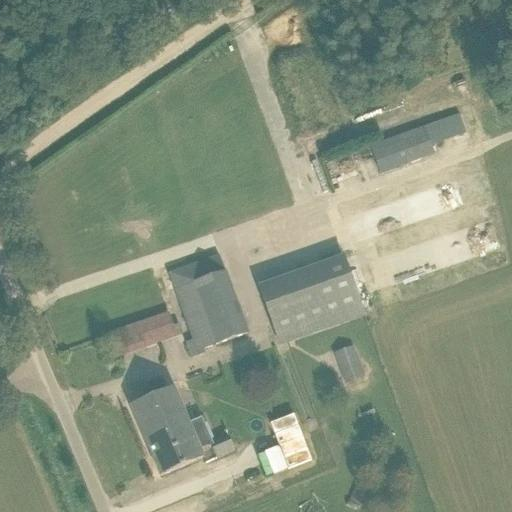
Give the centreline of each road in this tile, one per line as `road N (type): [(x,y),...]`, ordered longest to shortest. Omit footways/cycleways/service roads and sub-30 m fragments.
road 1 (track): [(0,178),(245,0)]
road 2 (unclassified): [(101,511),(40,370)]
